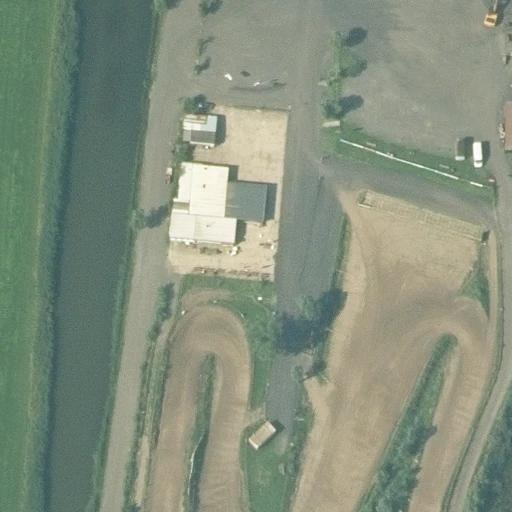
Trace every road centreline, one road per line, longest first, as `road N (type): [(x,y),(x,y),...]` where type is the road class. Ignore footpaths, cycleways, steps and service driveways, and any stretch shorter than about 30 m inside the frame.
road 1 (unknown): [(302,28),(291,266),(265,345)]
road 2 (unknown): [(413,182),(349,154),(350,62),(340,42),(302,28),(303,0)]
